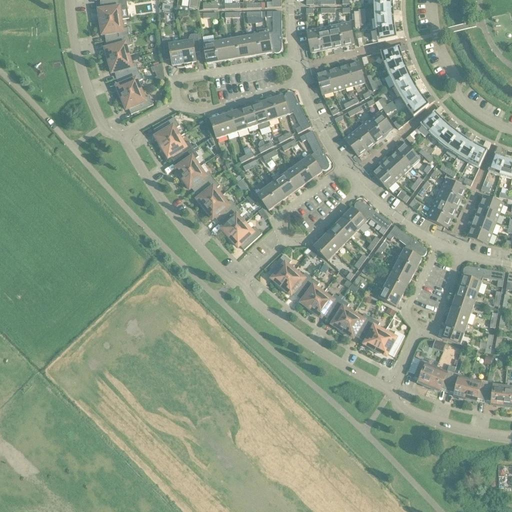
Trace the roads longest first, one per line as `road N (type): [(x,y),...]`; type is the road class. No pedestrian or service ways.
road 1 (residential): [(240,286),(178,224),(123,137)]
road 2 (residential): [(391,391),(316,350),(240,286)]
road 3 (residential): [(511,130),(455,91),(432,0)]
road 4 (residential): [(176,107),(174,81),(294,59)]
road 5 (residential): [(511,437),(403,410),(391,391)]
road 6 (residential): [(70,0),(103,128)]
road 7 (residential): [(176,107),(205,113),(300,81)]
